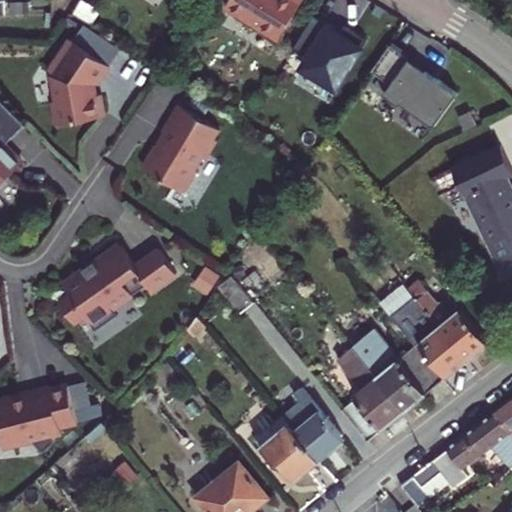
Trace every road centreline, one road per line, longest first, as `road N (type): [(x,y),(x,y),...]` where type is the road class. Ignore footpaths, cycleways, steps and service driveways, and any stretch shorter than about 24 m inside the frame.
road 1 (residential): [(331,511),(511,370)]
road 2 (unclassified): [(0,269),(22,273),(45,263),(95,194)]
road 3 (residential): [(511,66),(412,0)]
